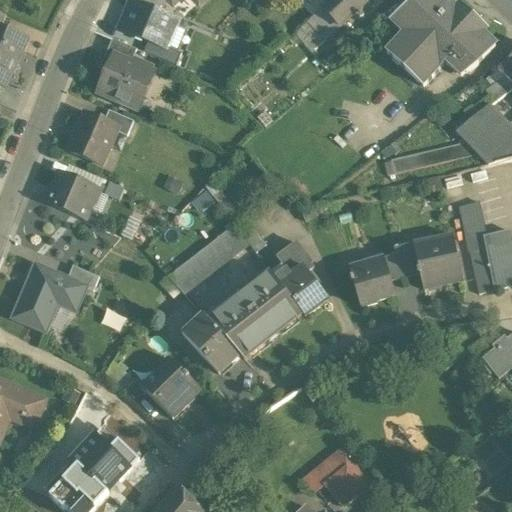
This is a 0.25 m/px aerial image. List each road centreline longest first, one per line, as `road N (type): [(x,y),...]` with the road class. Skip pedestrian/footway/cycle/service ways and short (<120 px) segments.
road 1 (residential): [(177,471),(324,355),(511,302)]
road 2 (residential): [(0,225),(93,0)]
road 3 (unknown): [(361,341),(481,443)]
